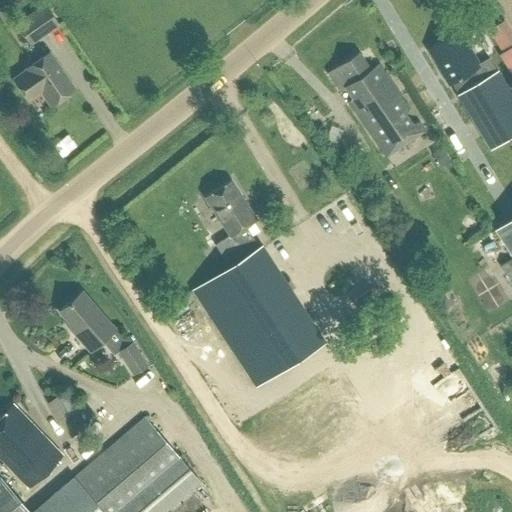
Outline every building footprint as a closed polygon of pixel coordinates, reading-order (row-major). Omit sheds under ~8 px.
[(43,4),(15,21),(31,44),(58,25),(43,4)] [(511,33),(502,18),(486,29),(499,48),(511,39),(511,33)] [(450,33),(427,47),(447,81),(450,80),(470,114),(489,145),(511,131),(511,96),(488,55),(477,62),(460,33),(458,29),(450,33)] [(511,43),(497,53),(511,76),(511,43)] [(347,100),(359,118),(399,91),(379,61),(370,67),(359,50),(326,73),(339,91),(345,87),(352,97),(347,100)] [(41,92),(49,104),(73,88),(48,52),(25,68),(25,69),(12,78),(28,101),(41,92)] [(410,107),(399,91),(359,118),(385,157),(425,130),(417,119),(411,122),(404,111),(410,107)] [(229,235),(214,244),(228,266),(192,289),(254,384),(323,340),(261,243),(258,245),(245,224),(255,217),(230,179),(204,196),(229,235)] [(511,215),(494,228),(495,228),(511,253),(511,215)] [(498,260),(508,255),(499,236),(489,241),(498,260)] [(511,259),(511,258),(499,266),(511,285),(511,259)] [(58,309),(77,331),(75,333),(89,350),(115,328),(81,289),(58,309)] [(132,339),(116,349),(131,374),(147,364),(132,339)] [(62,391),(46,402),(69,436),(85,426),(62,391)] [(0,455),(29,484),(62,452),(12,401),(0,413),(0,455)] [(0,511),(164,511),(200,482),(165,441),(143,415),(30,511),(0,476),(0,511)]
